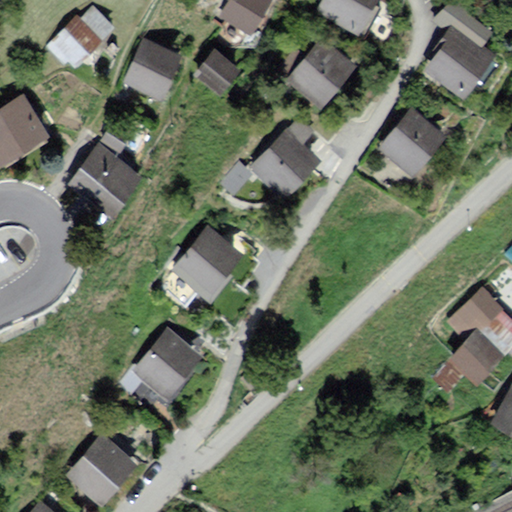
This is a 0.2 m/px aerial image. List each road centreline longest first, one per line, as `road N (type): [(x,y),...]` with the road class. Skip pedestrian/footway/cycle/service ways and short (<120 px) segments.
road 1 (residential): [(197,461),(250,322),(418,47),(419,0)]
road 2 (residential): [(511,167),(197,461)]
road 3 (tertiary): [(0,304),(39,282),(50,245),(35,212),(0,209)]
road 4 (track): [(87,128),(153,0)]
